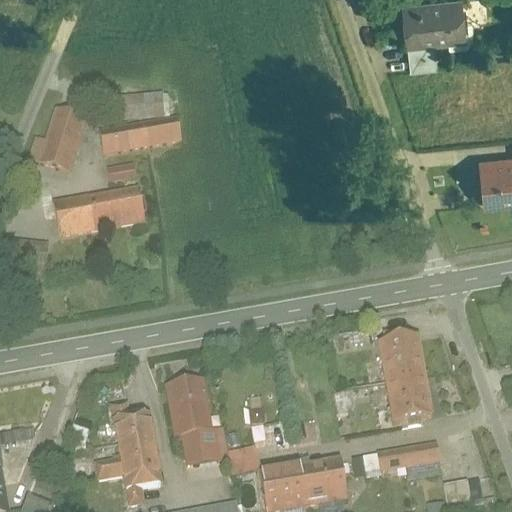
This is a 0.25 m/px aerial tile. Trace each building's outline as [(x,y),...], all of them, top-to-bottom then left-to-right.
[(402,15),(404,53),(470,51),(468,13),(402,15)] [(167,118),(166,96),(115,99),(117,121),(167,118)] [(34,171),(69,183),(87,130),(53,118),(34,171)] [(99,139),(103,166),(173,157),(170,130),(99,139)] [(511,161),(481,164),(485,204),(511,200),(511,161)] [(106,170),(107,184),(134,182),(133,168),(106,170)] [(54,204),(60,244),(142,232),(136,192),(54,204)] [(3,243),(3,253),(35,253),(36,244),(3,243)] [(375,351),(390,434),(441,425),(426,342),(375,351)] [(336,415),(354,412),(349,392),(332,395),(336,415)] [(170,446),(183,445),(186,476),(221,472),(217,434),(208,435),(203,394),(164,398),(170,446)] [(98,485),(123,481),(128,511),(143,508),(140,493),(160,490),(148,420),(128,423),(126,409),(112,411),(121,465),(95,469),(98,485)] [(31,432),(12,433),(13,443),(31,441),(31,432)] [(379,454),(383,479),(443,472),(440,447),(379,454)] [(225,458),(226,479),(254,476),(252,456),(225,458)] [(259,477),(264,511),(330,511),(350,509),(343,465),(259,477)] [(447,508),(494,499),(489,477),(442,486),(447,508)] [(48,511),(50,504),(24,497),(20,511),(48,511)]
